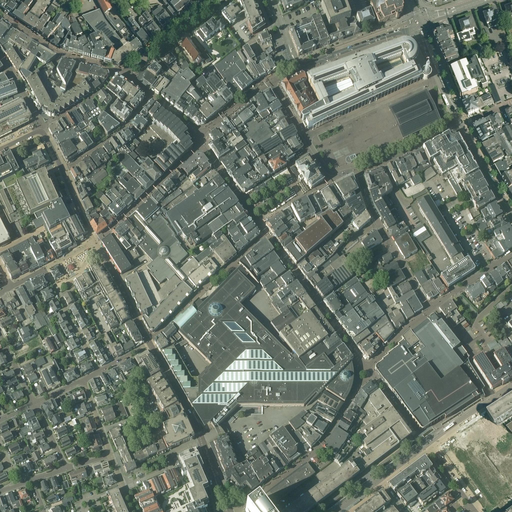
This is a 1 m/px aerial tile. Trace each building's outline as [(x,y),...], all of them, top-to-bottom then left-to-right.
[(13,17),(21,23),(24,19),(23,18),(34,3),(29,0),(23,0),(21,4),(20,5),(21,5),(13,17)] [(106,0),(96,0),(104,15),(108,12),(111,10),(106,0)] [(181,11),(185,8),(185,9),(186,8),(185,8),(188,5),(189,6),(189,5),(189,4),(189,5),(184,0),(165,0),(166,0),(165,0),(163,0),(165,1),(163,3),(166,6),(167,5),(169,8),(167,10),(173,18),(177,14),(177,15),(178,15),(178,14),(181,12),(181,11)] [(240,14),(238,11),(241,8),(242,8),(243,8),(250,24),(248,25),(250,30),(252,34),(253,34),(265,26),(264,23),(263,22),(262,19),(261,20),(260,15),(258,16),(257,12),(258,11),(255,3),(253,3),(253,2),(254,1),(253,0),(238,0),(238,1),(240,4),(240,5),(236,8),(233,5),(227,9),(221,13),(230,24),(235,20),(234,18),(240,14)] [(302,5),(309,3),(307,0),(281,0),(282,1),(280,2),(285,13),(291,10),(292,10),(302,6),(302,5)] [(353,13),(352,12),(347,0),(319,0),(315,2),(327,33),(331,31),(334,36),(339,34),(348,31),(346,25),(356,21),(353,13)] [(402,13),(402,12),(401,11),(402,11),(402,10),(403,10),(400,4),(400,3),(399,3),(398,3),(397,1),(397,0),(371,0),(371,1),(371,2),(371,3),(370,4),(370,5),(372,6),(379,25),(391,20),(395,18),(396,19),(398,18),(399,18),(400,17),(400,16),(400,15),(400,14),(402,13)] [(13,17),(21,5),(20,5),(21,4),(17,2),(15,5),(10,2),(6,6),(4,10),(13,17)] [(21,23),(28,27),(44,5),(39,2),(25,20),(24,19),(21,23)] [(46,7),(44,5),(28,27),(34,31),(42,18),(43,15),(42,15),(43,14),(44,14),(44,13),(43,13),(46,9),(45,8),(46,7)] [(42,18),(34,31),(41,35),(44,31),(43,30),(50,20),(49,19),(51,15),(50,14),(54,8),(50,6),(44,16),(42,18)] [(157,8),(158,9),(152,14),(156,19),(155,19),(162,27),(162,26),(171,20),(163,9),(160,6),(157,8)] [(120,17),(125,13),(121,8),(116,12),(120,17)] [(97,36),(98,35),(101,34),(105,40),(104,41),(113,54),(110,64),(118,67),(122,66),(125,63),(118,54),(126,48),(126,47),(105,21),(99,10),(82,17),(77,19),(80,23),(85,21),(97,36)] [(365,25),(366,27),(370,25),(370,23),(374,21),(374,22),(374,21),(370,10),(369,10),(357,15),(357,14),(356,15),(357,15),(361,26),(365,25)] [(489,29),(493,27),(494,26),(495,27),(498,26),(499,26),(497,22),(498,22),(496,16),(498,14),(497,12),(494,11),(494,12),(484,15),(483,15),(484,16),(484,15),(486,21),(485,21),(486,21),(487,25),(489,29)] [(108,12),(104,15),(107,20),(128,46),(135,54),(141,48),(141,47),(140,47),(136,41),(119,20),(117,20),(115,22),(108,12)] [(140,25),(141,25),(145,30),(144,30),(152,39),(160,32),(153,23),(152,23),(152,22),(152,19),(147,12),(144,12),(141,14),(141,17),(139,19),(138,23),(140,25)] [(45,32),(44,31),(41,35),(47,40),(60,24),(64,20),(58,16),(52,24),(50,24),(45,32)] [(70,27),(76,37),(76,38),(78,38),(78,37),(82,34),(77,24),(76,24),(74,18),(68,21),(71,27),(70,27)] [(296,50),(298,57),(299,56),(303,55),(304,54),(311,51),(311,52),(312,51),(312,52),(316,50),(316,49),(329,44),(330,44),(328,38),(319,18),(302,24),(302,26),(295,29),(289,32),(291,38),(296,50)] [(60,24),(66,32),(68,34),(60,49),(67,52),(71,36),(70,34),(69,33),(70,33),(68,31),(70,28),(66,19),(60,24)] [(131,19),(128,21),(132,27),(131,27),(133,29),(131,30),(138,39),(137,40),(136,41),(140,47),(141,47),(142,46),(143,45),(143,46),(148,42),(149,42),(149,41),(131,19)] [(471,40),(471,38),(470,36),(475,34),(474,30),(470,20),(459,24),(463,34),(457,36),(460,44),(471,40)] [(0,46),(1,47),(7,43),(10,39),(10,40),(16,31),(2,21),(0,23),(0,46)] [(212,21),(206,26),(213,35),(219,30),(220,32),(224,29),(220,23),(217,25),(216,24),(215,25),(212,21)] [(60,24),(47,40),(51,42),(53,38),(53,37),(57,31),(63,35),(65,33),(66,32),(60,24)] [(213,35),(206,26),(200,31),(200,32),(196,34),(203,42),(206,40),(207,40),(213,35)] [(447,64),(461,59),(455,44),(453,43),(452,44),(450,39),(455,38),(451,28),(433,34),(447,64)] [(66,37),(63,35),(57,31),(53,37),(53,38),(51,42),(50,43),(58,48),(61,43),(63,44),(66,37)] [(21,37),(16,33),(9,42),(14,46),(21,37)] [(268,46),(271,45),(270,42),(271,42),(270,38),(269,38),(267,33),(263,34),(263,35),(258,37),(259,40),(256,41),(258,45),(260,44),(260,45),(261,45),(261,46),(267,44),(268,46)] [(104,62),(110,64),(113,54),(104,41),(105,40),(101,34),(98,35),(100,41),(106,54),(104,62)] [(90,45),(94,43),(100,41),(98,35),(97,36),(87,40),(90,45)] [(27,41),(21,37),(14,46),(18,53),(27,41)] [(82,56),(89,58),(91,52),(84,38),(78,42),(77,39),(76,40),(80,46),(83,53),(82,56)] [(207,64),(210,61),(206,55),(207,54),(204,51),(201,54),(192,42),(193,41),(192,41),(190,39),(181,46),(183,48),(182,48),(183,49),(192,60),(192,61),(194,62),(195,61),(198,65),(204,61),(207,64)] [(68,52),(73,53),(76,41),(75,41),(75,40),(74,40),(72,40),(71,47),(69,47),(68,52)] [(27,41),(18,53),(20,56),(24,58),(33,44),(27,41)] [(100,41),(94,43),(99,55),(97,60),(104,62),(106,54),(100,41)] [(12,49),(14,46),(9,42),(7,43),(5,45),(1,47),(5,54),(10,51),(12,49)] [(94,43),(90,45),(92,51),(91,58),(97,60),(99,55),(94,43)] [(33,44),(24,58),(27,60),(31,56),(34,53),(38,48),(33,44)] [(325,72),(316,75),(306,79),(307,79),(320,109),(302,119),(302,120),(302,121),(303,121),(308,119),(308,120),(303,123),(305,128),(308,127),(326,117),(327,117),(346,107),(368,96),(368,95),(371,94),(372,96),(378,93),(380,92),(407,80),(411,78),(412,81),(417,79),(420,78),(417,73),(414,74),(411,67),(410,68),(409,66),(410,66),(412,65),(412,64),(413,63),(415,61),(415,59),(416,57),(416,55),(416,53),(415,51),(414,49),(412,47),(411,46),(409,45),(407,44),(405,44),(402,44),(400,44),(344,65),(338,67),(331,70),(327,71),(325,72)] [(127,46),(126,47),(126,48),(118,54),(125,63),(131,58),(133,57),(132,56),(134,55),(135,54),(128,46),(127,46)] [(244,53),(259,79),(265,77),(258,64),(258,65),(254,59),(252,55),(247,47),(242,50),(244,53)] [(24,83),(50,62),(56,58),(47,53),(38,48),(34,53),(31,56),(23,67),(18,74),(21,78),(24,84),(24,83)] [(18,74),(23,67),(22,66),(19,62),(19,60),(18,60),(17,59),(17,58),(12,49),(10,51),(5,54),(18,74)] [(237,55),(237,54),(235,50),(214,67),(217,71),(235,97),(254,82),(238,56),(237,55)] [(241,51),(237,54),(237,55),(238,56),(254,82),(259,79),(244,53),(242,54),(241,51)] [(258,64),(265,77),(271,74),(267,67),(266,65),(266,64),(265,63),(264,63),(260,55),(258,57),(255,53),(252,55),(254,59),(258,65),(258,64)] [(170,64),(175,61),(169,54),(161,60),(167,67),(169,69),(171,66),(170,64)] [(268,57),(268,58),(266,59),(263,54),(260,55),(264,63),(265,63),(266,64),(266,65),(267,67),(273,64),(271,60),(270,58),(271,58),(270,56),(268,57)] [(61,79),(69,62),(63,60),(61,61),(57,70),(61,79)] [(452,70),(451,70),(451,71),(452,72),(452,73),(453,75),(453,76),(454,77),(455,81),(456,82),(456,83),(457,85),(457,86),(458,87),(458,88),(459,90),(459,91),(458,91),(457,91),(458,93),(460,97),(461,98),(462,97),(462,98),(478,92),(478,91),(475,84),(477,83),(479,87),(482,86),(483,89),(488,87),(487,85),(486,81),(485,80),(479,64),(477,60),(474,61),(472,63),(473,65),(470,66),(472,70),(470,71),(467,64),(460,67),(452,70)] [(85,98),(87,96),(88,95),(89,94),(86,90),(84,89),(83,86),(85,85),(88,90),(88,91),(89,91),(90,93),(90,92),(88,89),(84,82),(74,89),(73,90),(67,88),(66,89),(62,87),(61,90),(60,91),(57,85),(52,75),(52,76),(51,74),(50,73),(53,68),(53,67),(51,65),(50,63),(51,63),(50,62),(24,83),(26,86),(27,86),(27,87),(28,87),(28,88),(29,90),(30,90),(30,91),(30,92),(31,94),(32,94),(32,95),(33,98),(34,98),(34,99),(34,98),(34,99),(35,101),(36,102),(37,103),(36,103),(37,105),(38,106),(39,107),(40,109),(40,110),(41,110),(42,109),(43,112),(46,113),(45,114),(46,114),(47,116),(48,116),(50,115),(51,117),(52,117),(54,116),(55,115),(56,116),(57,115),(58,114),(59,115),(59,114),(60,114),(63,112),(63,111),(64,111),(65,107),(66,107),(68,108),(69,108),(69,107),(70,107),(73,106),(73,105),(74,105),(74,104),(75,104),(77,103),(78,101),(79,102),(79,101),(80,101),(82,99),(83,98),(84,98),(84,97),(85,98)] [(76,64),(69,62),(61,79),(64,85),(66,87),(72,76),(70,75),(76,64)] [(164,74),(163,73),(166,69),(160,62),(158,63),(154,66),(153,67),(152,69),(150,72),(148,71),(147,71),(147,72),(148,72),(155,78),(156,78),(158,80),(159,79),(164,74)] [(164,73),(164,74),(159,79),(151,90),(159,96),(160,94),(161,95),(169,85),(181,71),(179,68),(178,68),(177,66),(176,65),(177,64),(176,62),(175,63),(169,71),(168,69),(165,72),(164,74),(164,73)] [(273,64),(267,67),(271,74),(279,70),(276,63),(273,64)] [(70,88),(74,89),(84,82),(87,81),(93,69),(89,68),(85,67),(81,66),(79,66),(78,71),(76,72),(70,88)] [(87,81),(84,82),(88,89),(98,82),(98,81),(99,76),(101,71),(93,69),(87,81)] [(183,73),(181,72),(170,84),(162,94),(161,95),(162,96),(161,97),(173,107),(174,105),(175,106),(184,95),(185,93),(190,87),(188,83),(195,79),(187,70),(185,72),(183,73)] [(98,82),(88,89),(90,92),(91,94),(100,87),(103,85),(105,82),(109,76),(108,75),(108,74),(101,71),(99,76),(98,81),(98,82)] [(155,78),(148,72),(145,76),(140,81),(151,89),(157,81),(156,80),(155,81),(154,80),(155,78)] [(210,87),(212,90),(226,106),(235,98),(231,94),(221,83),(220,81),(222,80),(218,75),(216,77),(213,74),(205,81),(210,87)] [(14,86),(13,86),(12,86),(9,87),(2,75),(1,76),(0,76),(0,101),(17,95),(14,86)] [(294,108),(294,109),(297,114),(300,119),(317,109),(315,104),(312,98),(310,94),(307,87),(306,83),(302,75),(289,82),(283,85),(282,85),(281,88),(282,88),(285,94),(286,94),(294,108)] [(210,87),(205,81),(202,76),(190,87),(198,95),(209,108),(215,115),(226,106),(212,90),(210,87)] [(109,96),(110,97),(123,81),(117,78),(116,78),(115,78),(106,90),(108,91),(105,94),(108,97),(109,96)] [(108,107),(112,102),(115,97),(117,98),(128,84),(123,81),(110,97),(109,96),(108,97),(105,101),(106,101),(106,103),(105,105),(107,107),(108,107)] [(117,98),(119,100),(121,102),(125,97),(125,96),(124,95),(124,94),(127,97),(134,88),(128,84),(117,98)] [(215,115),(209,108),(198,95),(190,87),(185,93),(191,97),(196,103),(198,105),(200,107),(199,108),(200,109),(199,111),(200,112),(199,113),(201,115),(207,122),(211,119),(215,115)] [(139,93),(134,88),(127,97),(123,102),(129,106),(139,93)] [(261,95),(267,106),(275,101),(276,101),(275,101),(270,91),(270,90),(269,91),(261,95)] [(108,97),(105,94),(104,92),(98,96),(104,103),(105,101),(108,97)] [(128,107),(131,110),(132,110),(133,109),(134,110),(139,104),(144,98),(144,96),(139,93),(129,106),(128,107)] [(403,141),(439,124),(425,93),(389,110),(403,141)] [(189,98),(184,95),(175,106),(174,107),(179,111),(189,98)] [(267,106),(261,95),(256,98),(252,100),(253,100),(249,102),(254,107),(255,106),(257,111),(255,112),(262,120),(269,116),(270,115),(272,114),(269,108),(267,106)] [(467,97),(464,98),(463,99),(465,103),(463,104),(468,116),(479,111),(478,111),(483,108),(483,109),(487,107),(490,106),(494,104),(493,102),(490,96),(489,95),(479,100),(477,101),(474,102),(473,99),(474,99),(473,97),(470,98),(469,98),(468,97),(467,97)] [(104,103),(98,96),(95,99),(100,106),(99,107),(103,112),(107,107),(105,105),(104,103)] [(189,98),(179,111),(182,114),(191,102),(192,101),(189,98)] [(26,108),(22,101),(19,102),(19,100),(0,109),(0,138),(29,124),(28,122),(10,128),(9,127),(30,120),(31,119),(27,110),(26,111),(25,108),(26,108)] [(115,105),(114,106),(110,111),(115,115),(114,116),(115,118),(121,124),(123,124),(124,123),(132,113),(130,112),(132,110),(131,110),(128,107),(121,102),(119,100),(115,105)] [(98,119),(100,116),(103,112),(99,107),(99,106),(96,108),(91,101),(85,105),(95,121),(98,119)] [(145,119),(147,116),(156,105),(152,103),(150,103),(143,112),(140,115),(145,119)] [(184,115),(188,118),(198,105),(196,103),(193,107),(191,106),(184,115)] [(277,103),(269,108),(272,114),(280,109),(277,103)] [(161,109),(156,105),(147,116),(151,120),(161,109)] [(195,124),(197,121),(194,118),(196,115),(199,112),(197,110),(198,108),(199,109),(199,108),(200,107),(198,105),(188,118),(195,124)] [(230,121),(237,130),(237,131),(240,135),(252,151),(275,137),(270,131),(268,129),(270,129),(262,120),(255,112),(254,110),(250,105),(230,121)] [(82,118),(83,120),(82,121),(86,127),(88,126),(92,131),(97,128),(93,122),(92,123),(87,116),(90,113),(85,106),(83,107),(83,106),(79,109),(84,115),(85,116),(82,118)] [(151,120),(151,121),(157,128),(169,116),(166,113),(165,113),(162,110),(161,109),(151,120)] [(262,120),(270,129),(278,124),(286,119),(281,111),(273,115),(274,116),(272,117),(270,115),(269,116),(262,120)] [(81,131),(86,127),(82,121),(83,120),(82,118),(80,116),(79,116),(76,112),(75,112),(70,115),(81,131)] [(97,121),(107,135),(120,127),(103,113),(97,121)] [(65,118),(66,119),(76,134),(79,132),(76,127),(74,128),(74,127),(76,126),(69,115),(65,118)] [(494,131),(496,134),(503,132),(501,128),(503,127),(501,124),(501,123),(497,115),(489,119),(490,119),(489,120),(491,124),(491,125),(492,124),(495,130),(494,131)] [(169,116),(157,128),(163,135),(177,122),(173,119),(169,116)] [(200,117),(197,121),(195,124),(198,126),(203,125),(205,123),(200,117)] [(140,133),(147,125),(148,124),(140,118),(138,118),(133,125),(133,127),(140,133)] [(74,135),(76,134),(66,119),(64,120),(63,120),(62,120),(60,121),(60,122),(60,123),(62,127),(62,128),(63,129),(64,129),(64,130),(66,132),(69,130),(70,132),(69,132),(72,137),(74,135)] [(473,128),(474,129),(476,132),(491,124),(489,120),(488,119),(474,126),(473,128)] [(275,128),(270,131),(275,137),(291,128),(287,120),(275,127),(275,128)] [(163,135),(157,128),(151,121),(149,122),(148,124),(147,125),(166,144),(155,154),(159,157),(157,159),(158,161),(155,164),(164,174),(183,156),(180,153),(177,149),(174,146),(170,142),(167,139),(163,135)] [(234,138),(238,135),(235,130),(229,121),(225,124),(231,133),(232,135),(234,138)] [(177,122),(163,135),(167,139),(181,126),(177,122)] [(55,137),(59,134),(62,132),(57,123),(53,126),(53,125),(49,128),(48,130),(52,136),(54,135),(55,137)] [(223,126),(222,127),(230,139),(233,138),(230,134),(231,133),(225,124),(225,125),(223,126),(222,126),(223,126)] [(496,134),(494,131),(493,129),(494,129),(491,125),(491,124),(476,132),(480,141),(485,138),(489,136),(491,135),(492,135),(493,137),(494,136),(497,135),(496,134)] [(184,129),(181,126),(167,139),(170,142),(184,129)] [(228,141),(230,139),(222,127),(221,127),(220,127),(218,129),(218,130),(218,131),(224,139),(225,138),(227,140),(225,141),(226,143),(228,141)] [(502,144),(503,146),(506,151),(510,158),(511,156),(511,133),(508,127),(502,130),(505,134),(498,138),(499,139),(502,144)] [(282,144),(296,136),(291,128),(275,137),(252,151),(257,159),(258,158),(257,158),(260,157),(260,156),(263,155),(265,153),(265,154),(266,153),(268,152),(270,150),(271,151),(271,150),(273,149),(274,149),(274,148),(276,147),(277,149),(283,145),(282,144)] [(77,137),(78,137),(87,150),(92,146),(87,139),(88,138),(87,136),(86,136),(85,135),(90,132),(88,129),(81,134),(81,133),(79,134),(79,135),(77,137)] [(174,146),(186,134),(187,133),(184,129),(170,142),(174,146)] [(124,133),(120,136),(126,144),(129,142),(129,143),(131,141),(131,140),(134,138),(132,135),(134,133),(132,130),(129,131),(128,130),(127,131),(124,133)] [(217,140),(220,144),(225,151),(228,150),(229,152),(234,148),(243,142),(238,135),(234,138),(228,142),(228,141),(226,143),(225,141),(223,139),(224,139),(218,131),(217,132),(216,130),(209,135),(214,142),(217,140)] [(431,162),(433,161),(435,164),(435,163),(437,166),(436,166),(436,167),(438,169),(438,170),(440,172),(439,172),(440,173),(441,175),(442,176),(445,174),(446,174),(448,173),(448,172),(450,175),(449,175),(450,176),(451,178),(448,181),(455,194),(457,197),(463,194),(461,191),(458,185),(461,183),(478,173),(477,172),(476,172),(476,171),(476,169),(476,168),(475,169),(474,166),(474,165),(473,165),(472,163),(472,162),(470,160),(471,160),(470,159),(469,157),(468,156),(458,138),(458,137),(454,131),(448,134),(447,135),(445,136),(444,137),(442,138),(441,138),(439,140),(438,140),(436,141),(435,142),(432,143),(432,144),(429,145),(428,145),(426,147),(425,147),(424,148),(422,149),(423,150),(423,151),(429,163),(429,162),(431,162)] [(67,140),(64,134),(62,132),(59,134),(55,137),(58,141),(59,144),(65,141),(66,141),(67,140)] [(74,137),(74,135),(72,137),(69,132),(67,134),(66,132),(64,134),(67,140),(66,141),(66,142),(74,137)] [(186,134),(174,146),(177,149),(188,139),(189,138),(186,134)] [(484,147),(499,139),(498,138),(497,135),(494,136),(493,137),(490,138),(489,141),(489,142),(483,145),(484,147)] [(127,144),(126,144),(120,136),(115,139),(122,148),(121,149),(123,152),(124,151),(128,155),(131,153),(126,148),(124,146),(127,144)] [(301,149),(302,147),(296,136),(282,144),(283,145),(286,148),(288,152),(289,152),(292,155),(301,149)] [(78,156),(87,150),(78,137),(69,143),(78,156)] [(188,139),(177,149),(180,153),(189,144),(191,143),(188,139)] [(502,144),(499,139),(484,147),(486,151),(502,144)] [(123,152),(114,140),(109,143),(117,154),(116,155),(118,157),(123,152)] [(211,150),(212,150),(220,144),(217,140),(214,142),(210,145),(209,147),(210,148),(210,147),(212,150),(211,150)] [(225,151),(220,154),(219,153),(215,155),(218,160),(219,159),(222,163),(235,154),(237,152),(246,146),(243,142),(234,148),(229,152),(228,150),(225,151)] [(64,159),(65,163),(68,163),(71,161),(73,159),(76,158),(76,157),(78,156),(69,143),(66,145),(66,143),(58,147),(59,150),(61,153),(62,156),(64,159)] [(117,158),(108,144),(103,148),(108,155),(109,157),(107,158),(109,161),(111,163),(117,158)] [(189,144),(180,153),(183,156),(193,148),(189,144)] [(225,151),(220,144),(212,150),(215,155),(219,153),(220,154),(225,151)] [(503,146),(502,144),(486,151),(488,155),(503,146)] [(267,164),(267,165),(282,156),(286,160),(287,162),(288,162),(294,158),(292,155),(289,152),(288,152),(286,148),(283,145),(277,149),(258,160),(263,166),(264,166),(267,164)] [(506,151),(503,146),(488,155),(491,159),(506,151)] [(236,155),(235,154),(222,163),(221,163),(221,164),(225,170),(227,172),(237,163),(244,158),(243,157),(242,156),(243,156),(241,153),(244,151),(246,153),(249,150),(247,147),(236,155)] [(96,153),(95,153),(103,164),(106,163),(109,161),(107,158),(102,150),(102,149),(98,151),(96,153)] [(250,156),(252,154),(249,150),(246,153),(244,151),(241,153),(243,156),(242,156),(243,157),(244,158),(237,163),(227,172),(226,172),(231,178),(239,172),(239,173),(245,168),(242,163),(245,160),(246,160),(250,156)] [(422,150),(417,152),(423,164),(426,169),(430,166),(431,166),(429,163),(428,162),(422,150)] [(14,162),(8,151),(0,154),(0,179),(1,179),(6,189),(19,183),(14,173),(18,171),(14,162)] [(24,163),(30,175),(35,173),(34,171),(39,168),(48,164),(41,151),(33,156),(34,159),(32,159),(24,163)] [(510,158),(506,151),(491,159),(493,163),(493,164),(494,164),(496,163),(496,164),(499,162),(501,161),(501,159),(502,159),(503,162),(510,158)] [(137,181),(146,191),(154,184),(144,172),(130,158),(128,156),(123,152),(116,159),(122,165),(137,181)] [(138,157),(132,152),(128,156),(134,161),(138,157)] [(426,169),(423,164),(417,152),(413,154),(418,165),(417,166),(418,168),(420,172),(421,173),(426,169)] [(97,172),(98,174),(106,168),(103,164),(95,153),(93,155),(92,155),(92,156),(92,157),(90,158),(96,166),(95,166),(99,171),(97,172)] [(231,178),(235,184),(251,172),(253,170),(249,165),(250,163),(253,160),(256,159),(252,154),(250,156),(246,160),(245,160),(242,163),(245,168),(239,173),(239,172),(231,178)] [(199,167),(201,170),(208,164),(201,156),(201,155),(200,155),(199,155),(198,155),(198,156),(193,160),(199,167)] [(416,166),(410,155),(410,156),(406,158),(412,170),(416,168),(416,166)] [(271,176),(273,179),(287,170),(285,167),(286,167),(284,165),(285,165),(286,164),(286,163),(287,163),(287,162),(286,160),(282,156),(267,165),(264,167),(270,176),(271,176)] [(313,165),(308,157),(299,163),(295,166),(296,167),(295,168),(296,170),(297,169),(298,171),(301,176),(310,170),(309,168),(313,165)] [(412,170),(406,158),(401,160),(411,179),(414,185),(420,182),(417,175),(415,176),(416,176),(416,177),(412,170)] [(511,161),(510,158),(503,162),(494,166),(500,175),(509,170),(508,168),(511,165),(511,161)] [(86,160),(82,162),(94,178),(98,174),(97,172),(96,170),(89,159),(88,159),(87,160),(86,160)] [(158,180),(163,176),(148,160),(144,164),(158,180)] [(199,167),(193,160),(181,170),(187,177),(199,167)] [(404,183),(411,179),(401,160),(400,160),(395,163),(401,175),(403,174),(404,177),(402,179),(404,183)] [(77,167),(78,168),(85,178),(84,179),(85,180),(86,182),(87,183),(89,182),(94,187),(95,188),(98,186),(98,187),(99,186),(94,180),(93,179),(93,178),(94,178),(82,162),(79,165),(79,166),(77,167)] [(155,183),(158,180),(144,164),(140,168),(155,183)] [(192,184),(193,183),(195,183),(207,173),(207,172),(210,170),(210,168),(211,168),(208,164),(201,170),(188,180),(189,180),(192,184)] [(269,177),(260,164),(254,168),(253,168),(256,172),(257,174),(263,181),(265,184),(271,180),(269,177)] [(315,164),(313,165),(309,168),(310,170),(301,176),(298,178),(298,179),(300,182),(301,182),(304,180),(313,174),(314,176),(318,173),(320,172),(315,164)] [(398,187),(404,183),(402,179),(401,178),(398,180),(394,172),(396,171),(392,164),(387,167),(390,174),(394,182),(398,187)] [(370,195),(377,192),(378,195),(386,191),(385,188),(390,186),(383,168),(382,169),(382,168),(364,176),(367,187),(369,193),(370,192),(370,194),(370,195)] [(76,182),(74,183),(76,186),(85,180),(84,179),(82,176),(81,176),(80,174),(79,174),(76,169),(74,170),(70,172),(76,182)] [(511,171),(508,173),(501,178),(508,189),(511,186),(511,171)] [(46,172),(0,192),(0,204),(10,225),(62,202),(46,172)] [(104,172),(94,180),(99,186),(103,183),(101,181),(107,176),(104,172)] [(124,172),(119,177),(122,180),(119,183),(129,193),(129,194),(132,197),(136,202),(140,198),(139,197),(144,192),(127,174),(125,172),(124,172)] [(179,172),(174,176),(187,191),(193,186),(194,185),(193,183),(192,184),(189,180),(188,181),(182,173),(181,174),(179,172)] [(254,175),(251,172),(235,184),(242,193),(245,193),(253,188),(250,184),(248,182),(257,174),(256,172),(254,175)] [(311,189),(314,187),(315,187),(324,181),(318,173),(314,176),(313,174),(304,180),(307,185),(308,184),(308,186),(307,187),(309,189),(310,188),(311,189)] [(478,173),(461,183),(477,212),(494,202),(478,173)] [(203,189),(205,187),(218,178),(215,174),(213,174),(210,176),(201,183),(201,187),(203,189)] [(254,191),(265,184),(263,181),(257,174),(248,182),(250,184),(253,188),(254,191)] [(174,176),(169,181),(177,189),(178,191),(166,200),(163,202),(166,206),(170,204),(181,195),(187,191),(174,176)] [(353,180),(352,177),(333,187),(344,204),(345,204),(355,198),(354,197),(355,197),(355,196),(354,195),(353,195),(352,194),(357,191),(354,180),(353,180)] [(207,199),(224,186),(218,178),(205,187),(203,189),(198,193),(197,192),(193,194),(194,196),(174,209),(165,216),(177,236),(181,234),(188,229),(186,226),(204,213),(199,206),(208,200),(207,199)] [(85,180),(76,186),(77,190),(84,185),(87,183),(86,182),(85,180)] [(175,189),(168,182),(161,189),(167,195),(168,195),(171,193),(170,192),(171,190),(172,192),(175,189)] [(84,185),(77,190),(79,195),(87,190),(84,185)] [(170,204),(174,209),(194,196),(193,194),(197,192),(193,186),(187,191),(181,195),(170,204)] [(207,199),(208,200),(211,203),(228,191),(224,186),(207,199)] [(328,188),(326,189),(339,208),(345,204),(344,204),(333,187),(333,186),(328,188)] [(379,216),(388,231),(402,222),(386,196),(392,192),(390,186),(385,188),(386,191),(378,195),(377,192),(370,195),(374,206),(379,216)] [(116,191),(123,198),(122,199),(130,207),(134,203),(126,195),(125,194),(126,194),(120,187),(116,190),(116,191)] [(122,199),(115,191),(113,189),(110,192),(120,203),(127,209),(126,209),(127,210),(130,207),(122,199)] [(165,196),(167,195),(161,189),(158,192),(164,198),(166,197),(165,196)] [(329,212),(330,211),(333,216),(335,215),(338,213),(341,211),(339,208),(326,189),(319,193),(327,210),(329,212)] [(88,192),(87,190),(79,195),(82,201),(91,196),(91,195),(92,195),(89,191),(88,192)] [(420,193),(411,197),(412,200),(427,193),(425,190),(420,193)] [(104,197),(105,196),(100,191),(95,195),(100,201),(104,197)] [(186,226),(188,229),(181,234),(183,236),(183,237),(184,239),(185,239),(190,246),(193,244),(195,247),(212,235),(207,227),(221,217),(238,205),(228,191),(211,203),(208,200),(199,206),(204,213),(186,226)] [(122,215),(127,210),(120,203),(110,192),(106,195),(115,206),(114,206),(122,215)] [(163,199),(157,193),(151,199),(157,205),(163,199)] [(319,193),(312,196),(321,213),(327,210),(319,193)] [(321,213),(312,196),(306,199),(315,216),(316,218),(322,215),(321,213)] [(359,196),(355,198),(345,204),(354,217),(353,218),(356,222),(365,213),(359,196)] [(104,197),(100,201),(104,205),(108,210),(117,219),(120,217),(122,215),(114,206),(113,207),(113,206),(112,207),(110,205),(111,204),(104,197)] [(84,208),(93,204),(91,198),(83,203),(84,208)] [(462,254),(452,237),(428,198),(417,205),(451,260),(450,261),(452,264),(454,268),(452,269),(440,277),(441,278),(440,278),(445,286),(447,289),(447,288),(448,288),(452,286),(453,285),(454,285),(474,271),(475,270),(474,269),(472,265),(468,259),(468,260),(467,260),(464,261),(460,255),(462,254)] [(315,216),(306,199),(301,202),(301,201),(298,203),(291,207),(292,208),(291,208),(300,224),(315,216)] [(137,214),(145,223),(158,211),(159,210),(152,202),(151,203),(149,201),(150,201),(149,201),(138,211),(137,214)] [(83,237),(86,235),(77,218),(72,220),(71,220),(70,219),(71,219),(70,217),(69,217),(69,216),(67,213),(68,213),(68,211),(67,209),(66,208),(65,209),(62,203),(63,202),(62,202),(51,207),(34,215),(37,220),(34,221),(32,222),(34,225),(36,229),(43,226),(44,227),(44,229),(46,233),(48,232),(45,224),(49,232),(60,253),(61,256),(62,256),(60,253),(61,253),(61,252),(62,252),(66,250),(66,249),(68,248),(69,249),(70,248),(70,247),(71,247),(72,248),(77,245),(76,244),(84,240),(83,237)] [(93,204),(84,208),(86,213),(96,209),(93,204)] [(104,205),(102,206),(101,204),(99,206),(102,213),(100,215),(99,216),(100,218),(102,220),(104,219),(107,221),(111,225),(116,221),(116,220),(117,219),(108,210),(104,205)] [(476,223),(475,223),(477,226),(478,228),(479,228),(485,224),(493,220),(501,216),(500,213),(498,209),(496,206),(497,206),(495,204),(484,210),(481,212),(484,218),(476,223)] [(232,223),(240,217),(245,214),(238,205),(221,217),(207,227),(212,235),(213,236),(227,226),(227,227),(232,223)] [(351,214),(346,207),(341,211),(338,213),(343,220),(345,218),(348,216),(351,214)] [(289,216),(292,213),(289,208),(274,218),(266,223),(266,226),(269,231),(285,219),(289,216)] [(90,212),(85,214),(89,223),(93,221),(93,220),(99,218),(97,214),(101,212),(100,209),(90,213),(90,212)] [(296,241),(284,250),(296,266),(314,251),(325,241),(328,238),(343,225),(335,215),(333,216),(330,211),(329,212),(320,217),(316,219),(317,220),(319,224),(318,225),(307,233),(303,236),(296,241)] [(358,232),(370,221),(365,213),(356,222),(355,222),(353,225),(352,225),(358,232)] [(245,214),(240,217),(244,222),(228,234),(232,239),(231,240),(234,245),(244,238),(244,239),(243,239),(247,246),(254,240),(255,240),(259,236),(259,234),(252,224),(249,219),(245,214)] [(285,219),(269,231),(272,234),(273,236),(283,228),(282,226),(284,224),(284,225),(291,220),(288,216),(289,216),(285,219)] [(227,227),(227,229),(227,232),(228,234),(244,222),(240,217),(232,223),(227,227)] [(493,220),(485,224),(488,228),(490,227),(492,229),(490,230),(491,233),(501,228),(506,225),(502,217),(497,220),(497,221),(495,222),(493,220)] [(125,223),(123,224),(132,234),(137,240),(141,237),(139,235),(140,234),(143,231),(132,218),(132,219),(129,219),(128,220),(127,221),(126,221),(124,222),(125,223)] [(104,219),(102,220),(102,221),(107,228),(111,225),(107,221),(104,219)] [(156,219),(148,226),(151,229),(159,222),(156,219)] [(295,219),(283,228),(273,236),(277,241),(296,225),(298,224),(297,223),(298,223),(295,219)] [(97,235),(98,234),(103,231),(107,228),(102,221),(101,220),(99,222),(98,222),(97,220),(94,222),(95,222),(92,224),(90,225),(96,234),(96,235),(97,235)] [(304,229),(307,233),(318,225),(319,224),(317,220),(304,229)] [(161,225),(155,230),(156,230),(158,232),(167,224),(164,221),(161,224),(161,225)] [(159,222),(151,229),(153,232),(156,230),(155,230),(161,225),(161,224),(159,222)] [(403,222),(402,222),(388,231),(391,237),(407,228),(403,222)] [(0,247),(1,247),(2,247),(7,245),(6,244),(11,242),(8,237),(7,238),(0,224),(0,247)] [(120,227),(119,227),(126,235),(128,237),(130,239),(133,244),(136,247),(140,244),(137,240),(132,234),(123,224),(122,225),(120,227)] [(167,224),(158,232),(160,235),(168,228),(169,227),(167,224)] [(280,245),(289,238),(287,236),(290,235),(292,233),(293,234),(299,229),(296,225),(277,241),(280,245)] [(410,233),(417,244),(429,237),(422,225),(410,233)] [(117,229),(116,231),(119,234),(131,248),(132,247),(131,246),(133,244),(130,239),(128,237),(126,235),(119,227),(119,228),(117,229)] [(493,240),(494,239),(501,236),(510,231),(508,227),(504,229),(504,228),(498,231),(491,235),(491,236),(493,240)] [(160,235),(159,236),(161,239),(170,231),(168,228),(160,235)] [(409,233),(407,228),(391,237),(394,242),(407,235),(410,233),(409,233)] [(284,250),(296,241),(303,236),(299,230),(289,238),(280,245),(284,250)] [(112,233),(112,234),(113,235),(127,251),(128,250),(131,248),(119,234),(116,231),(114,232),(114,231),(112,233)] [(145,231),(142,233),(149,241),(152,238),(145,231)] [(170,231),(161,239),(163,241),(164,241),(171,234),(172,235),(173,233),(170,231)] [(382,242),(376,231),(362,243),(361,244),(366,252),(382,242)] [(502,241),(501,241),(507,252),(510,250),(511,248),(511,234),(510,231),(501,236),(504,242),(502,241)] [(209,247),(209,248),(217,242),(217,241),(223,236),(220,232),(208,240),(205,242),(209,247)] [(39,249),(46,264),(55,259),(48,244),(42,234),(38,236),(38,235),(34,237),(39,249)] [(163,241),(162,242),(165,245),(174,237),(172,235),(171,234),(164,241),(163,241)] [(103,243),(102,243),(119,270),(122,274),(133,267),(130,263),(140,257),(134,248),(128,252),(127,251),(113,235),(110,237),(106,240),(107,241),(104,244),(103,243)] [(417,252),(407,235),(394,242),(404,259),(414,254),(417,252)] [(488,242),(485,244),(487,247),(491,254),(490,254),(493,257),(493,258),(494,260),(496,259),(497,258),(499,257),(503,254),(497,244),(496,243),(494,239),(493,240),(491,236),(488,237),(490,241),(488,242)] [(35,261),(38,268),(44,265),(46,264),(39,249),(33,237),(27,240),(32,250),(30,251),(31,255),(35,261)] [(174,237),(165,245),(167,248),(176,240),(174,237)] [(149,241),(143,246),(145,249),(154,241),(152,238),(149,241)] [(198,265),(207,258),(213,253),(224,266),(236,255),(233,251),(227,242),(223,238),(217,242),(209,248),(199,256),(194,259),(198,265)] [(325,241),(314,251),(309,256),(310,257),(297,267),(301,272),(318,258),(320,261),(323,259),(324,261),(331,255),(328,252),(335,246),(328,238),(325,241)] [(247,246),(243,239),(234,246),(235,248),(238,253),(247,246)] [(27,240),(12,248),(14,253),(18,251),(20,254),(23,252),(26,257),(27,256),(28,259),(25,260),(24,259),(23,260),(29,271),(29,273),(38,268),(35,261),(31,255),(30,251),(32,250),(27,240)] [(49,244),(57,258),(61,256),(60,253),(53,240),(49,242),(49,244)] [(176,240),(167,248),(169,250),(176,245),(179,242),(176,240)] [(154,241),(145,249),(148,251),(157,243),(154,241)] [(253,273),(277,257),(273,253),(265,241),(264,242),(251,253),(251,254),(244,259),(251,269),(253,272),(253,273)] [(318,258),(301,272),(304,277),(310,273),(311,275),(331,258),(332,257),(335,253),(337,250),(339,248),(343,245),(340,241),(335,246),(328,252),(331,255),(324,261),(323,259),(320,261),(318,258)] [(501,241),(497,244),(503,254),(507,252),(501,241)] [(157,243),(148,251),(150,254),(158,247),(159,246),(157,243)] [(169,250),(166,253),(169,255),(178,247),(176,245),(169,250)] [(158,247),(150,254),(153,257),(160,250),(158,247)] [(178,247),(169,255),(171,258),(180,250),(178,247)] [(18,251),(14,253),(12,248),(9,250),(11,254),(14,262),(22,258),(20,254),(18,251)] [(180,250),(171,258),(174,261),(183,253),(180,250)] [(6,267),(13,264),(13,263),(14,263),(7,251),(0,254),(0,257),(5,267),(6,267)] [(183,253),(174,261),(176,263),(185,255),(183,253)] [(214,267),(218,271),(224,266),(213,253),(207,258),(214,267)] [(340,259),(335,253),(332,257),(331,258),(311,275),(310,273),(304,277),(308,283),(336,261),(340,259)] [(391,258),(391,256),(390,255),(389,255),(389,254),(379,260),(383,266),(388,263),(388,262),(392,260),(391,258)] [(185,255),(176,263),(179,266),(188,258),(185,255)] [(345,265),(348,263),(343,256),(340,259),(336,261),(308,283),(313,289),(317,286),(345,265)] [(158,257),(149,265),(152,268),(161,260),(158,257)] [(257,278),(280,262),(277,257),(253,273),(257,278)] [(216,272),(218,271),(214,267),(207,258),(198,265),(194,259),(180,270),(196,289),(216,272)] [(244,259),(239,263),(241,266),(241,267),(250,276),(253,272),(251,269),(244,259)] [(20,275),(29,271),(23,260),(23,261),(15,265),(20,275)] [(161,260),(152,268),(154,270),(160,265),(163,263),(161,260)] [(284,267),(280,262),(257,278),(259,282),(264,279),(265,280),(284,267)] [(386,277),(390,275),(399,270),(395,263),(383,269),(379,272),(382,279),(386,277)] [(14,265),(13,264),(6,267),(6,268),(5,268),(11,280),(20,275),(15,265),(14,265)] [(511,272),(506,264),(501,268),(506,276),(508,280),(511,277),(511,275),(511,274),(511,273),(511,272)] [(154,270),(151,273),(154,276),(162,268),(160,265),(154,270)] [(421,287),(423,286),(429,282),(434,279),(432,276),(436,273),(431,265),(425,270),(414,276),(421,287)] [(92,276),(99,272),(102,270),(100,266),(99,267),(98,266),(89,271),(90,274),(73,283),(87,308),(90,306),(87,301),(95,297),(97,296),(92,287),(96,285),(92,276)] [(50,272),(52,275),(53,277),(54,280),(55,280),(63,276),(59,268),(59,267),(58,267),(50,272)] [(263,289),(287,271),(284,267),(265,280),(260,283),(263,289)] [(162,268),(154,276),(156,278),(164,271),(165,270),(162,268)] [(501,281),(502,281),(503,281),(506,279),(507,281),(508,280),(506,276),(501,268),(495,271),(500,279),(501,281)] [(103,273),(106,280),(96,285),(92,287),(97,296),(101,294),(103,298),(105,300),(101,302),(95,306),(109,331),(115,328),(119,326),(122,325),(127,322),(131,320),(126,311),(127,310),(118,292),(119,292),(116,287),(115,287),(105,269),(103,271),(102,270),(99,272),(100,273),(102,274),(103,273)] [(163,288),(157,294),(147,271),(136,276),(125,281),(140,313),(143,319),(142,319),(148,332),(154,333),(192,293),(188,290),(175,277),(174,276),(171,279),(169,282),(166,284),(163,288)] [(156,278),(154,279),(157,282),(166,274),(164,271),(156,278)] [(278,287),(279,289),(284,285),(283,284),(292,278),(289,273),(287,271),(263,289),(267,294),(275,288),(276,289),(278,287)] [(391,288),(405,280),(399,271),(390,276),(390,275),(386,277),(387,277),(383,280),(389,291),(392,290),(391,289),(391,288)] [(495,271),(489,275),(497,287),(502,283),(501,281),(500,279),(495,271)] [(92,276),(96,285),(106,280),(103,273),(102,274),(100,273),(99,272),(92,276)] [(351,362),(350,361),(353,359),(350,356),(343,362),(333,369),(331,371),(321,357),(305,369),(301,364),(299,365),(293,360),(280,346),(266,333),(239,306),(255,290),(240,275),(238,273),(237,274),(237,273),(220,290),(212,299),(213,299),(206,306),(202,310),(201,309),(200,309),(200,308),(199,307),(198,306),(197,305),(196,305),(192,309),(191,308),(181,317),(180,316),(178,318),(173,323),(173,324),(174,325),(180,331),(178,333),(183,338),(185,340),(164,352),(160,352),(161,354),(164,358),(164,359),(167,365),(169,368),(170,369),(172,373),(173,375),(175,379),(176,380),(178,384),(179,385),(181,390),(182,391),(187,400),(192,409),(193,409),(191,406),(193,406),(196,410),(195,410),(195,411),(196,410),(201,415),(202,415),(201,416),(201,418),(201,419),(202,419),(204,420),(204,419),(205,419),(206,420),(205,420),(205,421),(206,420),(208,421),(210,423),(211,423),(212,426),(213,426),(214,428),(217,427),(221,423),(237,407),(250,407),(261,407),(262,407),(304,407),(316,395),(317,396),(324,390),(325,391),(344,403),(345,402),(344,402),(345,401),(348,396),(350,391),(351,385),(352,385),(352,384),(352,381),(352,374),(351,369),(349,364),(351,362)] [(166,274),(157,282),(159,285),(168,277),(166,274)] [(42,276),(39,278),(44,288),(46,287),(46,288),(48,287),(43,277),(42,276)] [(481,282),(489,295),(494,291),(492,288),(493,287),(492,285),(493,285),(487,276),(480,281),(481,282)] [(168,277),(159,285),(163,288),(166,284),(169,282),(171,279),(170,278),(168,277)] [(39,278),(35,280),(32,281),(37,291),(39,290),(39,289),(40,289),(44,288),(39,278)] [(296,282),(292,278),(283,284),(284,285),(279,289),(272,291),(267,295),(271,300),(273,298),(284,291),(296,282)] [(323,302),(327,307),(359,283),(355,278),(323,302)] [(449,292),(448,291),(445,286),(442,287),(438,280),(432,284),(434,286),(432,287),(434,289),(435,288),(440,297),(445,294),(449,292)] [(32,281),(29,283),(33,292),(35,291),(35,292),(37,291),(32,281)] [(284,291),(273,298),(271,300),(273,302),(271,304),(280,316),(288,311),(287,309),(295,303),(293,300),(292,301),(291,299),(302,291),(296,282),(284,291)] [(398,290),(400,292),(409,287),(406,282),(397,288),(392,291),(392,290),(389,291),(392,298),(394,302),(398,300),(396,296),(398,295),(396,291),(398,290)] [(428,300),(430,300),(433,298),(432,298),(437,296),(436,294),(434,292),(435,291),(432,287),(429,282),(423,286),(421,287),(426,297),(428,300)] [(472,286),(465,291),(472,302),(473,301),(474,303),(476,302),(480,300),(478,298),(479,297),(480,296),(483,301),(489,295),(481,282),(473,287),(472,286)] [(33,292),(29,283),(24,286),(22,287),(22,286),(15,290),(15,291),(18,298),(30,318),(32,317),(44,311),(35,294),(34,294),(33,292)] [(362,287),(359,283),(327,307),(334,316),(338,313),(340,312),(340,311),(343,309),(343,310),(344,309),(344,308),(366,292),(362,287)] [(409,287),(400,292),(400,294),(399,295),(400,297),(402,296),(411,291),(409,287)] [(54,297),(49,288),(36,295),(38,299),(43,296),(45,301),(54,297)] [(302,291),(291,299),(292,301),(293,300),(295,303),(287,309),(288,311),(298,303),(297,301),(305,295),(302,291)] [(371,299),(366,292),(344,308),(344,309),(345,309),(335,317),(339,323),(357,309),(371,299)] [(398,300),(394,302),(394,303),(395,305),(399,302),(403,308),(400,310),(407,321),(413,317),(413,316),(413,315),(405,302),(414,296),(412,292),(398,300)] [(4,297),(12,310),(20,306),(12,293),(8,295),(5,296),(5,297),(4,297)] [(71,293),(64,297),(65,300),(66,302),(68,305),(75,301),(77,300),(76,298),(74,299),(71,293)] [(305,296),(305,295),(297,301),(298,303),(288,311),(280,316),(270,324),(279,335),(289,328),(315,309),(306,296),(305,297),(304,296),(305,296)] [(374,297),(374,296),(371,299),(357,309),(339,323),(352,341),(367,329),(370,326),(371,326),(385,315),(374,297)] [(405,302),(413,315),(422,310),(414,296),(405,302)] [(16,317),(13,313),(12,310),(4,297),(1,299),(12,319),(16,317)] [(86,308),(101,336),(106,333),(115,328),(101,302),(105,300),(103,298),(98,301),(95,297),(87,301),(90,306),(87,308),(86,308)] [(507,304),(505,302),(503,300),(495,306),(498,311),(507,304)] [(53,313),(60,309),(59,306),(58,304),(57,304),(56,301),(47,305),(49,309),(51,308),(53,313)] [(78,304),(70,309),(73,315),(81,311),(78,304)] [(315,309),(289,328),(279,335),(298,361),(330,336),(334,334),(315,308),(315,309)] [(400,327),(392,313),(390,309),(389,310),(386,312),(388,315),(396,331),(400,327)] [(400,327),(404,323),(397,310),(392,313),(400,327)] [(46,316),(47,316),(44,311),(32,317),(35,322),(32,324),(37,331),(47,326),(43,318),(46,316)] [(81,311),(73,315),(78,323),(86,319),(81,311)] [(62,313),(55,317),(53,318),(55,320),(56,319),(60,325),(67,321),(65,318),(64,316),(62,313)] [(16,317),(22,329),(25,327),(20,317),(21,317),(20,315),(16,317)] [(357,348),(375,334),(389,324),(385,315),(371,326),(370,326),(367,329),(352,341),(357,348)] [(459,347),(434,315),(433,316),(427,321),(451,352),(459,347)] [(43,318),(47,326),(53,337),(57,335),(54,329),(53,329),(49,321),(48,319),(46,316),(43,318)] [(90,316),(86,319),(78,323),(81,330),(89,326),(87,321),(91,318),(90,316)] [(10,325),(12,323),(10,318),(7,319),(0,322),(0,323),(3,328),(10,325)] [(493,320),(486,325),(489,329),(496,324),(493,320)] [(71,328),(67,321),(60,325),(66,338),(73,334),(72,331),(72,330),(71,328)] [(469,357),(460,346),(459,347),(451,352),(427,321),(426,323),(425,322),(413,332),(413,333),(411,334),(412,335),(424,350),(418,355),(427,365),(392,392),(420,429),(421,430),(423,430),(424,430),(430,426),(444,417),(445,419),(475,399),(475,400),(479,397),(478,395),(458,370),(464,365),(466,361),(469,357)] [(129,322),(125,325),(123,326),(131,341),(135,348),(141,345),(141,344),(142,344),(143,343),(144,344),(144,343),(143,341),(143,342),(141,338),(141,337),(140,337),(139,334),(138,332),(136,329),(136,328),(133,324),(132,325),(131,323),(131,322),(130,322),(129,322)] [(394,333),(389,324),(375,334),(383,344),(394,333)] [(170,326),(166,330),(176,342),(181,338),(170,326)] [(25,327),(22,329),(17,331),(23,342),(24,344),(31,340),(30,337),(29,334),(28,334),(30,333),(28,328),(26,329),(25,327)] [(85,337),(86,339),(88,342),(95,338),(92,333),(94,332),(93,329),(91,330),(83,333),(85,337)] [(176,342),(166,330),(161,334),(159,337),(157,339),(155,341),(154,342),(155,342),(156,345),(160,352),(171,346),(176,342)] [(403,342),(410,350),(413,353),(414,352),(416,356),(418,355),(424,350),(412,335),(411,334),(409,331),(401,339),(403,342)] [(111,353),(112,355),(114,358),(117,357),(117,358),(124,354),(119,346),(117,347),(115,344),(112,346),(106,333),(101,336),(105,343),(108,341),(110,344),(107,346),(111,353)] [(326,359),(331,355),(343,346),(340,343),(341,342),(335,335),(334,334),(330,336),(313,349),(314,350),(299,361),(301,364),(305,369),(321,357),(331,371),(333,369),(326,359)] [(357,348),(360,352),(375,341),(374,339),(377,337),(375,334),(357,348)] [(57,335),(53,337),(57,345),(61,343),(57,335)] [(134,349),(131,342),(128,337),(126,338),(124,335),(121,336),(123,339),(130,351),(134,349)] [(68,346),(69,346),(78,341),(77,341),(76,338),(69,341),(66,343),(68,346)] [(52,344),(51,342),(49,339),(42,342),(43,345),(45,344),(46,345),(45,346),(46,348),(47,348),(51,354),(58,350),(55,343),(52,344)] [(122,347),(125,354),(130,351),(123,339),(120,341),(123,346),(122,347)] [(360,352),(364,356),(381,343),(378,339),(375,341),(360,352)] [(511,347),(509,344),(506,339),(499,344),(511,362),(511,347)] [(71,351),(80,346),(78,343),(79,343),(78,341),(69,346),(68,346),(69,347),(71,351)] [(93,352),(101,348),(98,341),(90,346),(93,352)] [(20,346),(17,347),(18,349),(17,350),(19,353),(30,348),(27,342),(20,346)] [(392,393),(392,392),(427,365),(418,355),(416,356),(414,352),(413,353),(410,350),(403,342),(402,342),(398,346),(397,346),(398,347),(398,348),(393,352),(393,351),(392,352),(387,356),(387,357),(382,361),(382,362),(377,366),(376,367),(375,368),(375,369),(375,370),(375,371),(376,372),(380,377),(380,378),(384,383),(385,383),(388,387),(388,388),(391,392),(392,393)] [(381,343),(364,356),(366,360),(368,360),(372,357),(378,353),(383,345),(381,343)] [(343,346),(331,355),(335,361),(347,352),(343,346)] [(105,356),(101,348),(93,352),(97,360),(105,356)] [(78,363),(87,358),(82,350),(74,354),(78,363)] [(496,387),(501,384),(502,386),(505,384),(506,384),(509,381),(508,381),(511,379),(511,378),(511,365),(509,360),(508,359),(506,355),(505,355),(503,351),(501,351),(498,353),(497,353),(497,354),(494,356),(494,357),(493,357),(496,361),(496,362),(499,366),(498,366),(499,366),(502,370),(500,371),(499,371),(498,371),(496,372),(496,374),(495,375),(494,374),(494,373),(491,369),(488,365),(488,364),(485,360),(485,359),(485,360),(482,356),(481,356),(477,358),(473,361),(473,362),(475,366),(478,370),(478,371),(481,375),(485,381),(485,382),(485,381),(488,385),(488,386),(491,389),(492,390),(496,388),(496,387)] [(147,381),(161,373),(151,356),(150,357),(149,355),(150,355),(149,352),(146,353),(145,352),(138,356),(139,357),(138,358),(137,357),(135,359),(147,381)] [(350,356),(347,352),(335,361),(331,355),(326,359),(333,369),(343,362),(350,356)] [(97,360),(101,367),(109,362),(107,358),(109,356),(112,355),(111,353),(105,356),(97,360)] [(57,372),(61,370),(56,360),(52,362),(57,372)] [(126,363),(130,370),(131,370),(132,372),(134,371),(133,369),(135,367),(131,360),(131,361),(130,361),(129,361),(128,362),(126,363)] [(484,397),(481,391),(484,389),(468,365),(467,362),(466,361),(464,365),(458,370),(478,395),(479,397),(480,396),(482,399),(484,397)] [(94,371),(89,362),(81,367),(85,375),(94,371)] [(129,371),(130,370),(126,363),(123,365),(122,365),(121,365),(121,366),(120,367),(124,374),(126,372),(127,374),(130,373),(129,371)] [(30,366),(23,369),(26,375),(30,374),(30,375),(36,371),(35,368),(34,369),(34,370),(33,371),(30,366)] [(56,378),(53,373),(54,372),(51,366),(38,372),(41,377),(42,380),(46,388),(48,392),(52,390),(51,389),(52,388),(55,387),(56,387),(56,388),(61,386),(57,378),(56,378)] [(127,383),(118,367),(115,369),(107,373),(111,380),(113,382),(116,380),(115,377),(118,376),(122,385),(127,383)] [(69,371),(73,381),(79,378),(75,369),(69,372),(69,371)] [(5,381),(15,376),(12,371),(6,375),(5,373),(2,374),(3,376),(3,378),(1,379),(2,382),(3,382),(3,383),(5,382),(5,381)] [(73,381),(69,371),(67,372),(66,371),(63,373),(64,374),(63,375),(68,383),(73,381)] [(147,383),(152,393),(167,384),(161,374),(147,383)] [(38,382),(42,380),(41,377),(37,379),(35,375),(27,378),(30,384),(34,382),(35,383),(38,382)] [(108,386),(111,385),(110,382),(106,375),(105,376),(104,375),(100,377),(105,387),(108,386)] [(7,387),(4,389),(6,394),(8,393),(11,392),(12,391),(11,388),(17,385),(15,379),(10,381),(10,380),(7,382),(3,384),(4,386),(6,386),(7,387)] [(45,388),(46,388),(42,380),(38,382),(39,385),(40,385),(41,386),(35,389),(37,391),(38,391),(40,395),(46,393),(44,389),(45,388)] [(94,393),(96,392),(95,390),(100,388),(97,380),(89,382),(92,391),(93,391),(94,393)] [(361,391),(364,395),(374,387),(371,383),(372,383),(371,383),(365,387),(361,391)] [(173,394),(167,384),(152,393),(158,403),(173,394)] [(374,387),(364,395),(366,398),(377,390),(376,390),(374,387)] [(86,400),(83,391),(78,393),(78,392),(75,393),(76,394),(72,395),(73,396),(71,397),(72,399),(73,399),(75,403),(86,400)] [(335,412),(337,413),(344,403),(325,391),(318,402),(328,408),(335,412)] [(366,398),(364,395),(361,391),(356,398),(364,403),(365,402),(366,404),(368,401),(366,398)] [(7,396),(9,400),(12,399),(13,401),(16,400),(16,401),(23,398),(21,394),(20,392),(16,394),(16,393),(13,395),(12,395),(11,394),(7,396)] [(385,401),(378,392),(369,399),(370,400),(363,410),(367,415),(385,401)] [(164,412),(178,404),(179,404),(173,394),(158,403),(164,412)] [(98,407),(107,404),(107,403),(110,402),(109,399),(106,400),(104,395),(95,398),(98,407)] [(511,396),(487,412),(494,424),(497,425),(500,425),(503,423),(511,433),(511,396)] [(362,407),(364,403),(356,398),(354,402),(362,407)] [(56,402),(55,403),(54,401),(52,402),(51,402),(49,403),(49,404),(52,411),(59,408),(58,405),(56,402)] [(391,410),(385,401),(367,415),(369,417),(363,422),(367,428),(374,423),(391,410)] [(318,402),(313,407),(309,411),(315,415),(313,418),(329,427),(331,424),(337,414),(330,410),(328,412),(328,411),(326,410),(328,408),(318,402)] [(354,402),(352,405),(360,410),(362,407),(354,402)] [(52,411),(49,404),(45,405),(44,405),(43,406),(42,407),(45,413),(47,417),(52,415),(51,412),(52,411)] [(78,411),(78,412),(89,408),(87,404),(80,406),(77,407),(79,411),(78,411)] [(180,419),(185,417),(184,416),(179,405),(178,404),(164,412),(163,413),(163,414),(168,423),(168,424),(169,424),(180,419)] [(352,405),(347,412),(361,421),(363,422),(369,417),(367,415),(360,410),(352,405)] [(105,423),(115,419),(114,415),(116,414),(115,410),(112,411),(111,407),(101,411),(103,415),(104,415),(104,416),(102,417),(102,418),(105,417),(105,418),(104,419),(105,423)] [(90,413),(89,408),(78,412),(80,416),(83,415),(90,413)] [(374,423),(377,428),(384,425),(396,416),(391,410),(374,423)] [(25,422),(35,418),(31,411),(23,415),(21,416),(22,419),(25,418),(25,419),(24,420),(25,422)] [(316,432),(316,431),(314,430),(311,428),(307,426),(300,420),(305,416),(307,414),(304,412),(289,423),(295,431),(298,429),(298,430),(301,428),(304,433),(301,436),(310,448),(311,449),(314,446),(318,442),(322,437),(316,432)] [(347,412),(345,416),(342,420),(356,428),(358,424),(361,421),(347,412)] [(58,414),(49,418),(51,423),(53,426),(62,422),(58,414)] [(307,414),(305,416),(300,420),(307,426),(311,428),(314,430),(316,431),(323,436),(327,429),(329,427),(313,418),(307,414)] [(394,439),(406,430),(396,416),(384,425),(377,428),(374,423),(367,428),(356,436),(367,451),(364,449),(361,451),(363,454),(356,459),(365,471),(394,449),(391,446),(394,439)] [(189,427),(185,417),(180,419),(185,429),(189,427)] [(85,428),(94,425),(92,419),(87,421),(86,418),(81,420),(82,424),(84,424),(85,428)] [(190,441),(189,439),(185,429),(180,419),(169,424),(168,424),(163,426),(168,438),(163,440),(163,441),(167,451),(179,445),(178,442),(179,441),(180,443),(181,444),(182,444),(183,444),(190,441)] [(26,430),(38,425),(35,420),(27,423),(29,427),(28,428),(28,427),(25,428),(21,430),(22,432),(26,430)] [(356,428),(342,420),(339,425),(352,433),(356,428)] [(9,430),(11,429),(8,423),(6,424),(5,424),(5,423),(2,425),(0,426),(0,431),(0,432),(1,433),(9,430)] [(30,429),(31,432),(32,434),(40,430),(38,425),(26,430),(27,432),(29,431),(29,430),(30,429)] [(84,429),(85,433),(87,437),(92,435),(91,432),(96,430),(94,425),(85,428),(84,429)] [(352,433),(339,425),(337,428),(342,432),(345,434),(344,435),(349,438),(352,433)] [(61,429),(56,431),(59,438),(67,434),(65,430),(68,429),(66,426),(64,427),(60,428),(61,429)] [(194,438),(194,437),(189,427),(185,429),(189,439),(191,439),(192,439),(193,439),(194,439),(194,438)] [(299,456),(295,454),(295,449),(297,447),(283,427),(270,437),(269,437),(289,464),(299,456)] [(122,435),(119,428),(109,432),(110,435),(112,439),(117,451),(118,451),(120,455),(121,456),(121,457),(122,460),(123,460),(129,457),(120,436),(121,435),(122,435)] [(301,428),(298,430),(296,433),(295,433),(305,446),(304,447),(307,451),(310,448),(301,436),(304,433),(301,428)] [(336,430),(335,432),(332,436),(328,442),(328,443),(324,449),(329,452),(329,453),(330,454),(330,455),(331,456),(331,457),(332,457),(333,458),(335,459),(334,462),(338,464),(338,465),(358,444),(337,430),(336,430)] [(391,446),(394,449),(411,436),(406,430),(394,439),(391,446)] [(13,439),(16,437),(13,431),(10,433),(2,437),(5,443),(13,439)] [(36,443),(45,439),(42,433),(37,435),(36,433),(32,435),(29,436),(29,435),(25,437),(26,441),(28,440),(31,438),(32,442),(35,440),(36,443)] [(225,474),(244,464),(244,463),(230,433),(218,439),(219,439),(219,440),(211,444),(215,452),(217,451),(218,453),(217,453),(218,456),(216,456),(218,460),(220,459),(221,461),(220,461),(221,463),(222,463),(224,467),(222,467),(225,474)] [(72,443),(71,439),(73,438),(72,435),(67,437),(64,439),(64,440),(60,442),(63,447),(70,444),(72,443)] [(87,437),(88,441),(90,445),(91,444),(100,441),(98,436),(93,438),(92,435),(87,437)] [(100,441),(91,444),(93,449),(91,449),(93,453),(98,451),(97,448),(102,446),(100,441)] [(155,444),(156,446),(131,458),(130,458),(135,470),(136,469),(134,464),(138,462),(139,463),(149,459),(148,458),(157,454),(157,455),(167,451),(163,441),(155,444)] [(263,442),(261,444),(267,453),(269,451),(265,445),(263,442)] [(17,452),(22,450),(21,447),(20,447),(19,443),(17,445),(16,444),(10,448),(9,447),(8,449),(9,450),(11,455),(14,453),(15,455),(17,453),(17,452)] [(42,453),(49,450),(47,446),(46,444),(42,446),(42,445),(39,447),(42,453)] [(264,455),(267,453),(261,444),(258,446),(264,455)] [(73,448),(65,452),(68,458),(76,454),(75,454),(78,452),(76,447),(73,448)] [(247,462),(250,469),(259,486),(260,485),(274,475),(268,465),(256,448),(244,457),(247,462)] [(276,460),(282,469),(288,465),(280,455),(275,448),(270,452),(276,460)] [(143,485),(134,489),(139,501),(143,511),(210,511),(206,478),(194,450),(190,452),(182,456),(179,457),(177,458),(173,460),(178,469),(148,482),(148,483),(146,483),(145,482),(142,484),(143,485)] [(35,462),(40,459),(36,452),(31,454),(35,462)] [(20,465),(24,463),(26,461),(23,456),(23,455),(21,457),(20,456),(13,460),(16,465),(19,463),(20,465)] [(25,466),(25,465),(34,462),(33,459),(28,460),(25,455),(23,456),(26,461),(24,463),(25,466)] [(278,472),(282,469),(276,460),(274,461),(270,455),(268,457),(278,472)] [(48,465),(56,462),(53,456),(46,460),(43,461),(46,466),(48,465)] [(129,458),(129,457),(123,460),(126,466),(124,467),(127,474),(135,470),(130,458),(129,458)] [(274,475),(278,472),(268,457),(266,458),(270,464),(268,465),(274,475)] [(424,459),(401,476),(405,481),(404,482),(406,486),(407,487),(408,486),(431,469),(424,459)] [(25,465),(25,466),(28,473),(37,470),(34,462),(25,465)] [(103,471),(104,473),(105,476),(108,475),(107,472),(109,472),(110,472),(110,471),(110,470),(109,471),(108,466),(107,462),(101,465),(103,471)] [(238,492),(246,486),(251,492),(259,486),(250,469),(247,462),(244,464),(225,474),(225,475),(228,481),(228,482),(230,481),(231,483),(232,483),(233,485),(233,486),(234,487),(236,489),(233,491),(235,493),(238,492)] [(310,511),(359,476),(359,475),(350,464),(285,511),(310,511)] [(308,464),(300,470),(307,480),(315,474),(309,466),(308,464)] [(103,471),(101,465),(98,466),(93,468),(93,467),(92,467),(92,468),(93,468),(93,470),(90,471),(92,475),(94,474),(103,471)] [(80,471),(79,471),(82,480),(87,478),(84,470),(82,470),(81,469),(80,471)] [(436,475),(433,472),(431,469),(408,486),(412,491),(417,488),(420,492),(425,489),(425,488),(429,486),(426,482),(429,480),(436,475)] [(300,470),(292,476),(299,486),(307,480),(300,470)] [(71,483),(77,481),(74,473),(73,473),(72,472),(71,474),(69,475),(71,483)] [(0,476),(0,483),(8,480),(5,474),(0,476)] [(440,481),(436,475),(429,480),(426,482),(429,486),(429,487),(430,487),(432,485),(431,484),(432,484),(433,486),(440,481)] [(299,486),(292,476),(284,482),(291,492),(299,486)] [(401,476),(388,486),(392,491),(393,491),(395,494),(406,486),(404,482),(405,481),(401,476)] [(101,478),(93,480),(95,485),(103,482),(104,487),(107,487),(108,487),(116,484),(114,477),(109,479),(109,478),(105,479),(102,480),(101,478)] [(53,489),(54,490),(54,491),(58,490),(57,488),(60,487),(59,484),(57,479),(50,481),(53,489)] [(435,487),(434,488),(440,495),(440,494),(443,492),(447,489),(445,487),(444,486),(441,481),(435,486),(435,487)] [(47,484),(46,482),(40,484),(43,493),(44,494),(45,494),(47,494),(47,493),(47,491),(51,490),(49,487),(48,487),(47,484)] [(284,497),(291,492),(284,482),(276,488),(284,497)] [(412,491),(408,486),(407,487),(396,495),(406,506),(409,504),(414,500),(417,498),(412,491)] [(276,503),(284,497),(276,488),(268,494),(276,503)] [(432,488),(417,499),(422,506),(437,495),(432,488)] [(120,495),(118,489),(107,494),(110,499),(120,495)] [(23,504),(30,500),(29,497),(29,496),(29,494),(28,494),(27,491),(27,490),(25,490),(25,491),(22,492),(21,491),(20,492),(19,493),(18,493),(21,501),(19,502),(21,508),(24,506),(23,504)] [(378,511),(388,503),(389,504),(390,503),(382,491),(373,498),(374,499),(356,511),(378,511)] [(434,505),(427,511),(437,511),(439,511),(442,508),(453,501),(452,500),(454,499),(450,496),(449,496),(449,495),(450,494),(450,493),(448,492),(447,494),(448,495),(447,495),(434,505)] [(15,494),(8,496),(11,504),(12,503),(13,506),(19,503),(18,501),(17,501),(15,494)] [(268,509),(276,503),(268,494),(260,500),(262,502),(268,509)] [(58,495),(57,495),(55,496),(47,499),(50,505),(53,503),(53,504),(57,503),(57,502),(60,501),(58,498),(59,498),(58,495)] [(127,511),(122,500),(120,495),(110,499),(115,511),(127,511)] [(264,511),(259,505),(257,503),(246,511),(245,511),(264,511)] [(395,511),(389,504),(388,503),(378,511),(395,511)]
